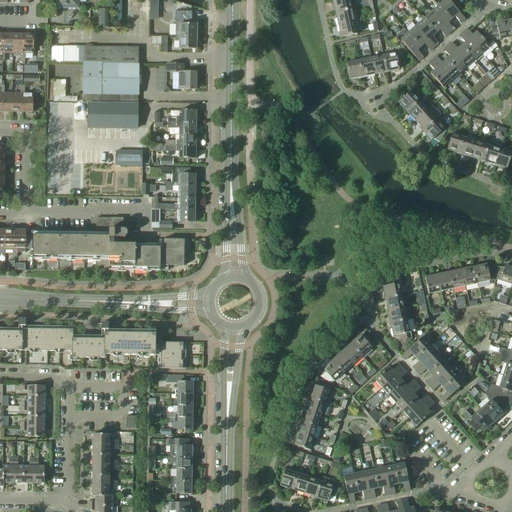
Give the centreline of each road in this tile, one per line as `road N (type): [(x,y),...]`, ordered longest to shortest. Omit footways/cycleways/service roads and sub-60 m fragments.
road 1 (secondary): [(231,194),(233,0)]
road 2 (residential): [(68,500),(68,386),(56,378),(0,378)]
road 3 (residential): [(23,213),(145,209),(145,239)]
road 4 (residential): [(0,299),(146,303)]
road 5 (unknown): [(440,409),(474,370),(491,304)]
